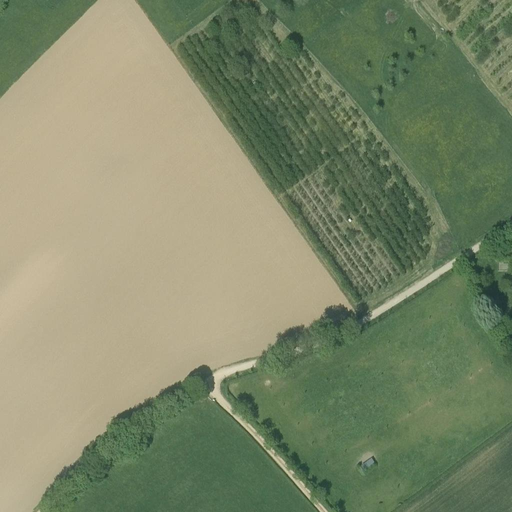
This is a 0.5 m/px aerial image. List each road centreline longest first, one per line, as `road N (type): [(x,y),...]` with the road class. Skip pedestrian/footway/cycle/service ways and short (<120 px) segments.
road 1 (unclassified): [(40,511),(189,389),(335,335),(511,224)]
road 2 (track): [(206,380),(322,511)]
